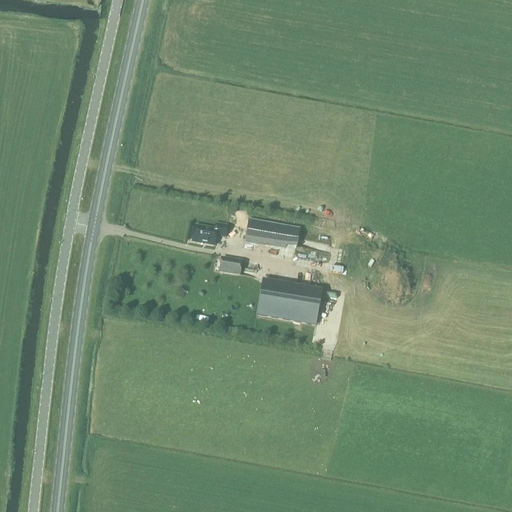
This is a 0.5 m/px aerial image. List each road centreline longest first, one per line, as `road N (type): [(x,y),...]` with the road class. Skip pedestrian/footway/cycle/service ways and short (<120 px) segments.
road 1 (primary): [(57,511),(87,262),(142,0)]
road 2 (unclassified): [(33,511),(48,356),(117,0)]
